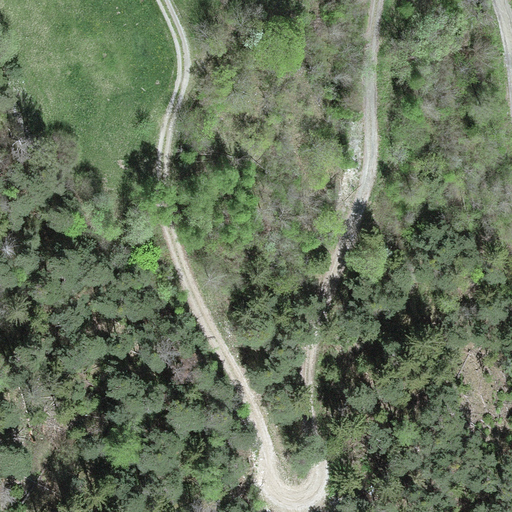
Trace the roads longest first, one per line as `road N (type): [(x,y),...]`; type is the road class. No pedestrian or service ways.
road 1 (unclassified): [(379,0),(375,154),(352,250),(314,344),(322,479),(286,503),(216,346)]
road 2 (track): [(216,346),(156,186),(179,92),(176,26),(166,0)]
